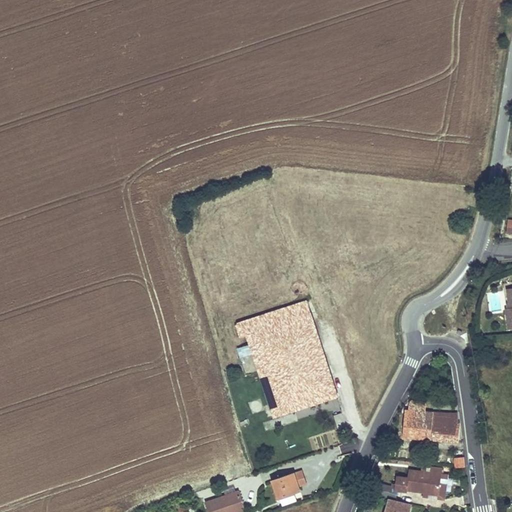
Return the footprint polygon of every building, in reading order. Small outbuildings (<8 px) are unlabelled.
[(269,404),(263,406),(266,416),(273,414),(274,416),(338,395),(329,367),(283,382),(266,329),(311,313),(307,301),(237,325),(241,336),(247,335),(252,352),(239,357),(241,362),(244,361),(255,357),(257,365),(247,370),(249,375),(253,374),(256,381),(262,379),(269,404)] [(329,367),(311,313),(266,329),(283,382),(329,367)] [(410,401),(409,409),(420,410),(421,402),(410,401)] [(451,413),(420,410),(409,409),(406,409),(404,437),(416,438),(430,439),(459,441),(460,421),(457,421),(458,412),(452,411),(451,413)] [(456,458),(454,468),(465,469),(464,458),(456,458)] [(443,466),(425,464),(424,471),(442,473),(443,466)] [(424,471),(409,469),(408,475),(395,473),(394,483),(391,482),(390,485),(379,482),(377,493),(396,498),(399,488),(405,490),(405,489),(425,492),(439,494),(442,473),(424,471)] [(306,483),(301,470),(274,480),(279,498),(296,492),(294,486),(306,483)] [(449,474),(442,473),(439,494),(425,492),(424,496),(445,499),(449,474)] [(241,511),(246,511),(239,490),(205,502),(208,511),(241,511)] [(285,504),(296,500),(294,493),(283,497),(285,504)] [(194,506),(191,498),(177,503),(179,511),(194,506)] [(408,511),(410,505),(390,498),(385,511),(408,511)]
